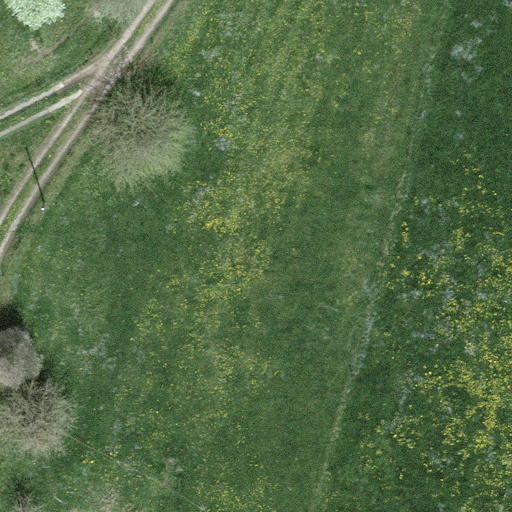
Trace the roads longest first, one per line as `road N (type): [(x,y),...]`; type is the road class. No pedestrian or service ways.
road 1 (track): [(0,143),(107,99),(197,0)]
road 2 (track): [(107,99),(0,277)]
